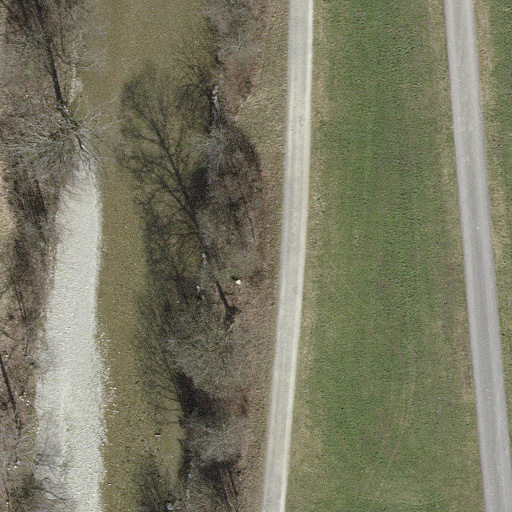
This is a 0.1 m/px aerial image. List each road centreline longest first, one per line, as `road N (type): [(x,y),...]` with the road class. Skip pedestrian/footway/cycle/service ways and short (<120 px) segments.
road 1 (track): [(461,0),(502,511)]
road 2 (track): [(303,0),(298,268),(280,511)]
